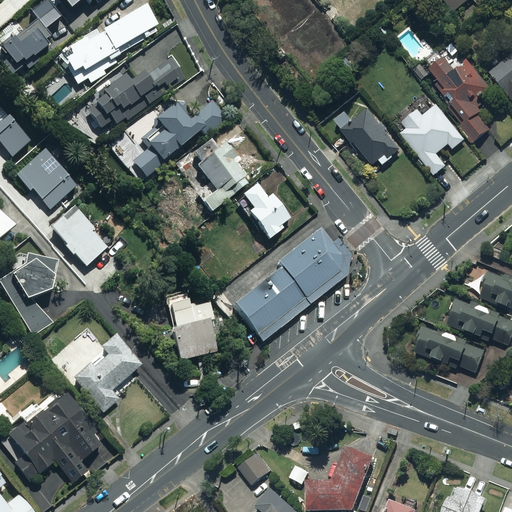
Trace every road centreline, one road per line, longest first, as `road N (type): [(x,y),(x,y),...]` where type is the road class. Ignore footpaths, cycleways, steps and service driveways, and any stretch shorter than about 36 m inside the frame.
road 1 (tertiary): [(194,0),(234,65),(404,278)]
road 2 (primary): [(292,371),(111,511)]
road 3 (secondary): [(433,415),(384,406),(292,371)]
road 4 (primary): [(511,186),(404,278)]
road 5 (secondary): [(315,349),(433,415)]
